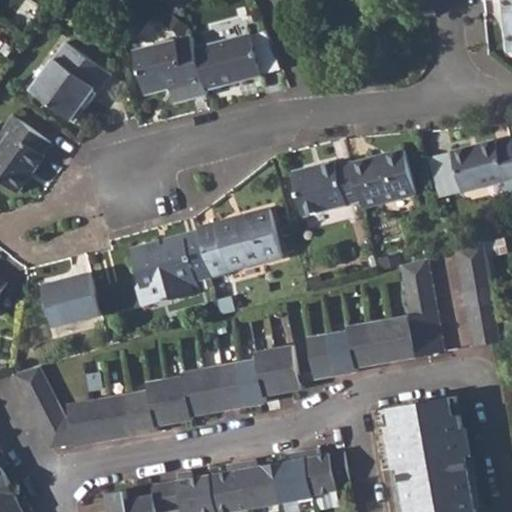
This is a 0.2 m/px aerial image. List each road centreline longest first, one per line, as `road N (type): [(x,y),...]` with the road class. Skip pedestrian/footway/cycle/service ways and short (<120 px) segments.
road 1 (residential): [(315,119),(176,145),(132,186),(47,232),(0,231)]
road 2 (residential): [(355,392),(295,430),(44,475)]
road 3 (residential): [(511,500),(493,385),(478,374),(355,392)]
road 4 (residential): [(266,0),(315,119)]
road 5 (residential): [(441,106),(315,119)]
